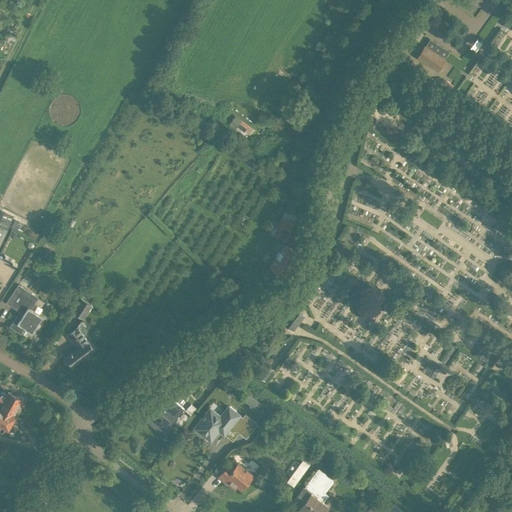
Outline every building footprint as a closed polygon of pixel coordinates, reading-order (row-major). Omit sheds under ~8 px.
[(467,10),(476,13),(478,5),(469,2),(467,10)] [(4,39),(0,46),(0,53),(6,57),(16,37),(8,33),(4,39)] [(477,38),(476,38),(469,47),(471,48),(473,48),(475,49),(474,51),(476,51),(482,42),(481,41),(480,42),(477,40),(477,38)] [(425,46),(417,57),(437,71),(445,59),(425,46)] [(453,85),(444,79),(440,85),(449,90),(452,86),(453,85)] [(235,115),(230,124),(245,133),(251,123),(235,115)] [(0,245),(8,230),(7,229),(13,217),(0,211),(0,245)] [(14,219),(11,227),(18,230),(20,225),(18,224),(19,222),(14,219)] [(277,234),(287,238),(292,223),(282,220),(277,234)] [(284,244),(269,266),(283,276),(299,254),(284,244)] [(47,249),(35,268),(41,272),(53,253),(47,249)] [(18,284),(6,302),(20,311),(10,326),(20,333),(25,327),(31,332),(42,316),(30,309),(38,297),(18,284)] [(80,297),(71,311),(83,319),(92,305),(80,297)] [(293,307),(282,321),(293,329),(304,315),(293,307)] [(76,349),(66,357),(72,365),(94,348),(78,325),(66,334),(76,349)] [(265,365),(258,375),(265,380),(272,370),(265,365)] [(160,388),(141,412),(165,431),(182,410),(183,412),(182,413),(188,418),(191,414),(160,388)] [(0,407),(13,414),(22,398),(9,391),(8,394),(1,391),(0,393),(0,402),(3,404),(0,407)] [(256,409),(261,401),(250,393),(245,401),(256,409)] [(210,408),(194,427),(210,440),(218,429),(232,441),(239,432),(246,438),(257,423),(245,413),(242,416),(228,406),(220,416),(210,408)] [(13,414),(0,407),(0,430),(2,431),(5,426),(7,427),(13,414)] [(222,472),(220,474),(228,481),(230,479),(241,488),(253,474),(237,460),(237,461),(236,462),(233,459),(231,461),(230,461),(222,472)] [(304,486),(292,501),(299,506),(298,506),(305,511),(322,511),(328,505),(333,498),(329,495),(338,484),(332,480),(333,479),(332,479),(333,478),(318,467),(308,481),(304,486)] [(404,511),(393,503),(386,511),(379,511),(371,506),(366,511),(404,511)]
